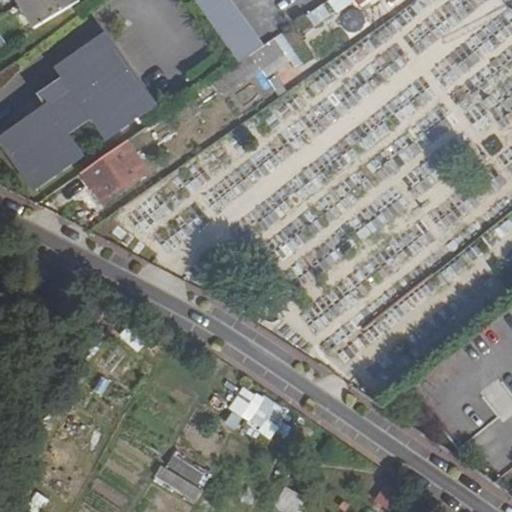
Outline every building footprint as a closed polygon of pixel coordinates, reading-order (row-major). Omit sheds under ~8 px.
[(32,28),(74,2),(78,1),(77,0),(26,0),(18,5),(32,28)] [(194,0),(238,62),(262,46),(229,0),(194,0)] [(326,0),(336,12),(352,0),(326,0)] [(322,4),(306,15),(314,27),(331,16),(322,4)] [(107,139),(128,125),(125,120),(131,116),(135,120),(156,105),(102,32),(51,70),(58,80),(65,91),(39,108),(0,135),(0,139),(35,190),(56,175),(53,171),(59,166),(62,171),(83,156),(68,134),(91,117),(107,139)] [(250,78),(254,85),(289,60),(295,68),(303,63),(281,32),(262,46),(238,62),(250,78)] [(238,62),(212,81),(223,98),(250,78),(238,62)] [(33,98),(39,108),(65,91),(58,80),(33,98)] [(128,125),(135,120),(131,116),(125,120),(128,125)] [(147,172),(126,141),(81,172),(103,203),(147,172)] [(53,171),(56,175),(62,171),(59,166),(53,171)] [(221,296),(241,308),(250,293),(230,281),(221,296)] [(231,417),(279,436),(291,407),(243,387),(231,417)] [(199,499),(213,469),(173,450),(159,480),(199,499)] [(278,511),(281,511),(303,511),(309,496),(287,487),(278,511)]
